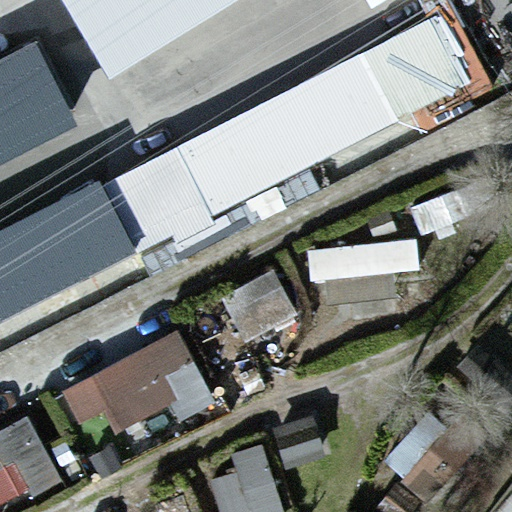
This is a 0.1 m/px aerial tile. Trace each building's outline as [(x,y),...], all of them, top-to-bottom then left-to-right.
[(69,0),(109,64),(212,0),(69,0)] [(418,28),(117,188),(152,255),(454,96),(418,28)] [(0,164),(80,122),(37,41),(0,60),(0,164)] [(0,321),(136,252),(99,180),(0,230),(0,321)] [(389,449),(433,487),(476,436),(432,399),(389,449)] [(0,422),(0,497),(41,483),(17,416),(0,422)] [(214,457),(227,511),(275,511),(287,509),(270,443),(214,457)] [(511,511),(511,489),(495,511),(511,511)]
